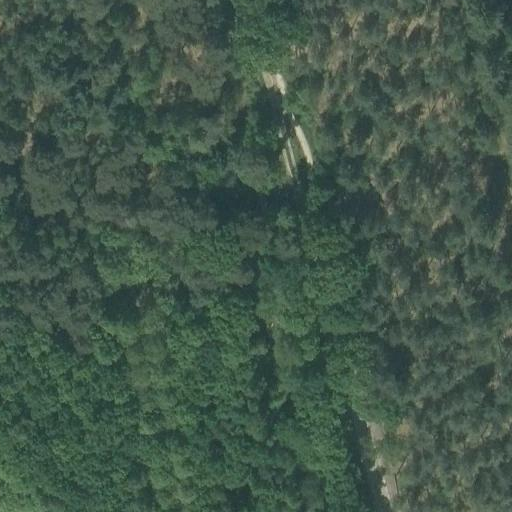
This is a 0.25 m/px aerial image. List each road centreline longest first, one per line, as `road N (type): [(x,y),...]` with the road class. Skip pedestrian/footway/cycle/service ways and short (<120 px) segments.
road 1 (track): [(255,0),(324,257)]
road 2 (unclassified): [(386,511),(324,257)]
